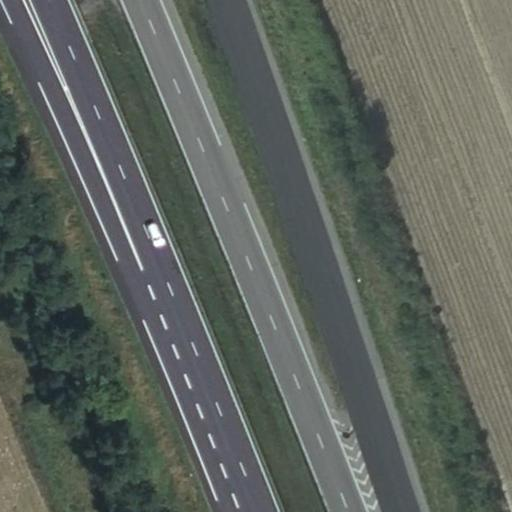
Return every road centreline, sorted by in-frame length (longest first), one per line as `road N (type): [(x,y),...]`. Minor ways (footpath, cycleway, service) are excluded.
road 1 (motorway): [(344,511),(137,0)]
road 2 (motorway): [(400,511),(225,0)]
road 3 (motorway): [(11,0),(98,190),(161,273)]
road 4 (motorway): [(45,0),(161,273)]
road 5 (motorway): [(161,273),(257,511)]
